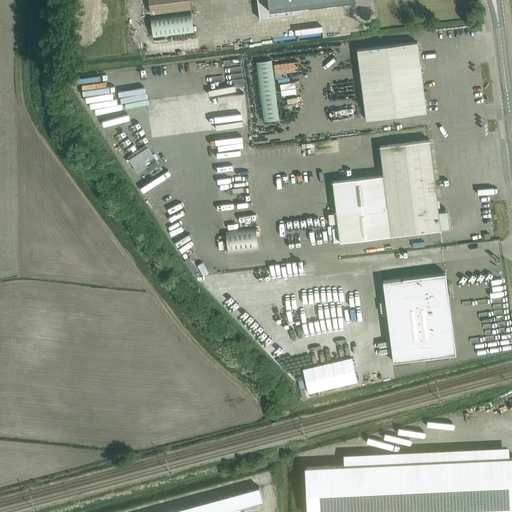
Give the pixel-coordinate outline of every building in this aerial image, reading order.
[(148,0),(150,13),(190,8),(189,0),(148,0)] [(338,0),(257,0),(259,19),(301,14),(300,5),(338,0)] [(161,33),(202,27),(200,14),(159,20),(161,33)] [(153,39),(155,51),(202,45),(201,33),(153,39)] [(357,48),(366,118),(426,111),(425,101),(428,101),(431,97),(430,93),(427,90),(424,91),(418,41),(357,48)] [(271,59),(256,61),(264,121),(279,119),(271,59)] [(450,228),(449,217),(446,217),(445,211),(438,211),(429,139),(379,145),(383,175),(332,181),(340,241),(440,229),(440,228),(449,227),(449,228),(450,228)] [(156,161),(147,145),(128,157),(138,172),(156,161)] [(258,248),(256,229),(226,232),(228,252),(258,248)] [(383,281),(393,361),(423,357),(455,353),(445,272),(403,278),(383,281)] [(511,456),(305,467),(307,511),(417,511),(511,507),(511,456)] [(259,487),(249,489),(253,504),(263,501),(259,487)] [(253,504),(249,489),(240,492),(244,506),(253,504)] [(244,506),(240,492),(230,494),(234,509),(244,506)] [(234,509),(230,494),(220,497),(224,511),(234,509)] [(221,511),(224,511),(220,497),(211,500),(214,511),(221,511)] [(214,511),(211,500),(201,502),(203,511),(214,511)] [(203,511),(201,502),(191,505),(193,511),(203,511)]
